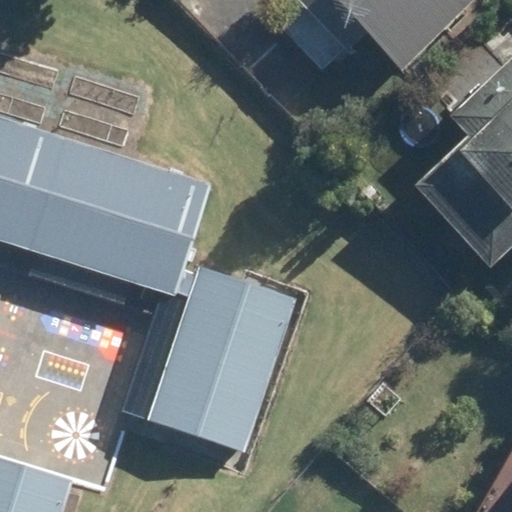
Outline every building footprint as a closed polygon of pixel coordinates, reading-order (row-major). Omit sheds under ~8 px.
[(289,0),(344,54),(362,35),(401,73),(473,0),(289,0)] [(322,73),(298,47),(257,85),(282,111),(322,73)] [(511,60),(447,118),(468,142),(413,190),(483,267),(510,244),(511,245),(511,60)] [(0,244),(175,298),(210,186),(0,121),(0,244)] [(198,259),(148,410),(238,441),(288,290),(198,259)] [(0,511),(54,511),(67,471),(0,450),(0,511)]
